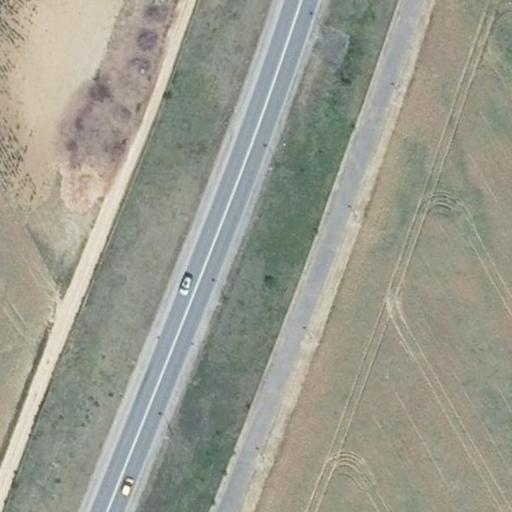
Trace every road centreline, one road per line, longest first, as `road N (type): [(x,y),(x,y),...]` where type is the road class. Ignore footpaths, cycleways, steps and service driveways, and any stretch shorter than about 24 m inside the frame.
road 1 (primary): [(107,511),(300,0)]
road 2 (track): [(186,0),(0,488)]
